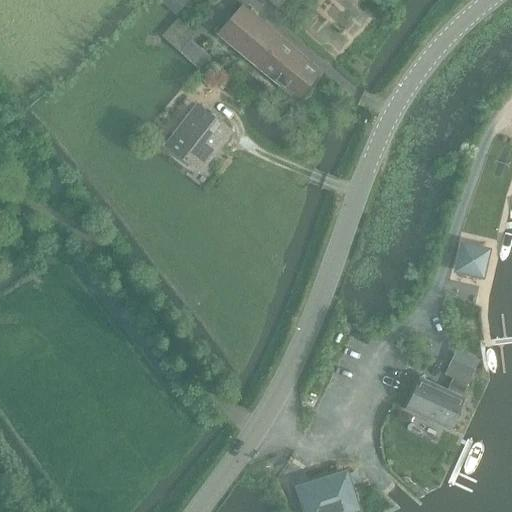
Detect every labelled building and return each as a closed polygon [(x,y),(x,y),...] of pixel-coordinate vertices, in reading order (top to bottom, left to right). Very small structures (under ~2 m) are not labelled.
[(172,0),(163,0),(136,29),(154,46),(165,34),(176,45),(197,23),(172,0)] [(298,98),(320,71),(243,5),(218,34),(272,78),(274,76),(298,98)] [(197,102),(164,144),(176,153),(200,172),(232,131),(197,102)] [(457,270),(481,276),(487,252),(463,246),(457,270)] [(451,360),(444,375),(467,386),(474,371),(451,360)] [(449,429),(452,421),(455,421),(457,419),(459,418),(460,417),(460,415),(461,413),(461,412),(460,410),(460,409),(459,407),(463,399),(420,379),(406,409),(449,429)] [(345,511),(356,509),(345,475),(300,489),(306,511),(345,511)]
